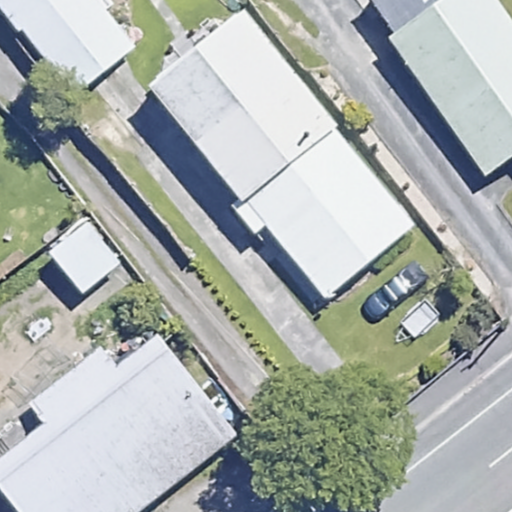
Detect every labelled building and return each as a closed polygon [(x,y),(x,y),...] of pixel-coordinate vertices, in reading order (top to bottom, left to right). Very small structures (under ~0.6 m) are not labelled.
[(0,0),(0,5),(61,92),(127,45),(94,0),(0,0)] [(511,18),(499,0),(434,0),(382,34),(489,181),(511,164),(511,18)] [(266,6),(164,80),(321,294),(423,220),(266,6)] [(119,263),(87,222),(50,251),(82,292),(119,263)] [(167,324),(0,446),(0,485),(22,511),(132,511),(241,431),(167,324)]
